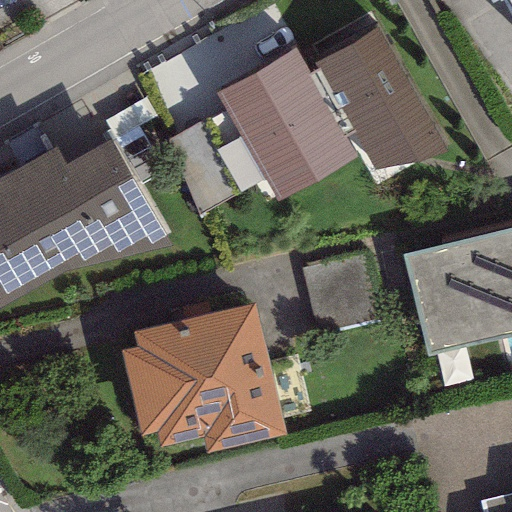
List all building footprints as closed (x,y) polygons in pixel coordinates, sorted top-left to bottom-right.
[(311,63),(315,70),(308,74),(293,49),(214,95),(277,202),(356,157),(344,136),(351,131),(375,170),(444,150),(375,28),(311,63)] [(207,119),(164,140),(197,217),(243,191),(207,119)] [(0,307),(60,272),(168,245),(109,139),(63,164),(54,149),(0,178),(0,307)] [(511,228),(401,256),(425,355),(511,334),(511,228)] [(366,250),(299,266),(315,335),(382,320),(366,250)] [(200,439),(203,454),(283,436),(252,304),(131,332),(135,347),(119,351),(139,437),(154,433),(158,449),(200,439)] [(511,511),(511,494),(478,502),(479,511),(511,511)]
